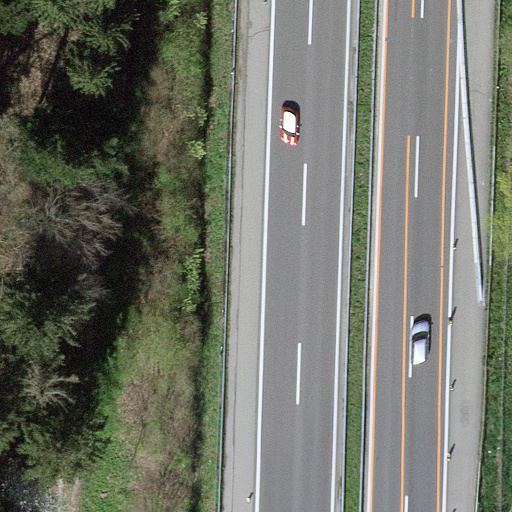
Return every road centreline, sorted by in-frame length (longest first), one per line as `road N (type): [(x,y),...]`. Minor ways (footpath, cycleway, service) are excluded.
road 1 (track): [(115,0),(61,511)]
road 2 (motorway): [(405,511),(422,0)]
road 3 (motorway): [(310,0),(294,511)]
